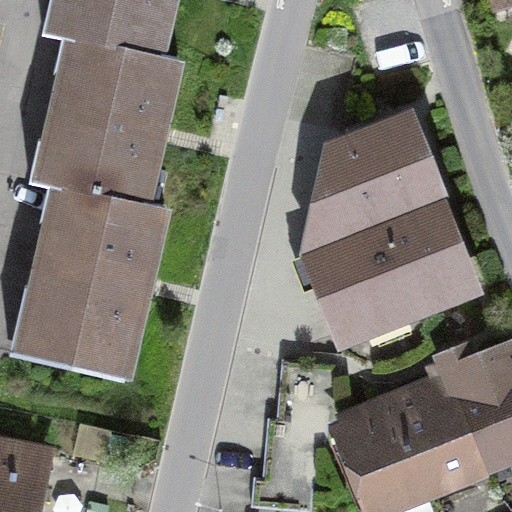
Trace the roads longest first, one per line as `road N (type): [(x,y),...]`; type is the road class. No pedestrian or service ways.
road 1 (residential): [(172,511),(294,0)]
road 2 (residential): [(432,0),(511,209)]
